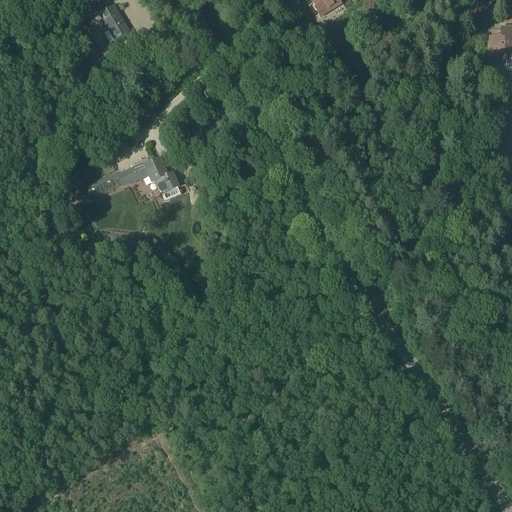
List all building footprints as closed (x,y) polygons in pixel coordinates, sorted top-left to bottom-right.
[(312,0),(315,3),(312,5),(319,16),(324,13),(325,15),(340,6),(337,0),(312,0)] [(474,0),(485,11),(496,1),(495,0),(474,0)] [(99,17),(111,37),(109,38),(112,44),(114,43),(115,43),(129,34),(114,7),(106,11),(103,4),(91,11),(95,19),(99,17)] [(511,30),(501,30),(501,42),(490,41),(490,62),(511,62),(511,30)] [(143,166),(132,171),(137,181),(148,177),(152,186),(155,184),(161,197),(178,190),(172,176),(167,178),(165,179),(157,162),(155,163),(152,164),(150,161),(142,164),(143,166)] [(132,171),(117,178),(122,188),(137,181),(132,171)] [(117,179),(115,175),(89,186),(90,190),(117,179)] [(139,252),(141,245),(130,242),(129,250),(139,252)]
